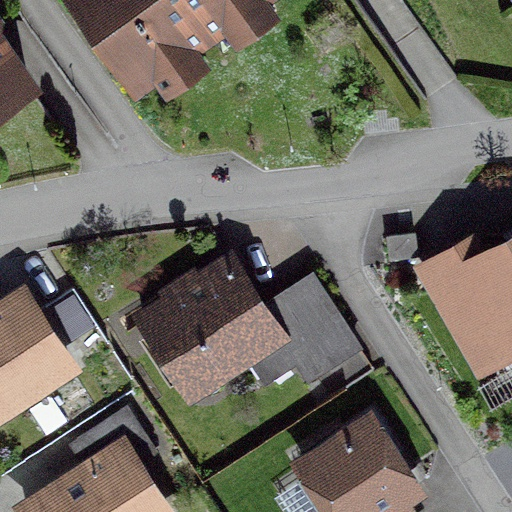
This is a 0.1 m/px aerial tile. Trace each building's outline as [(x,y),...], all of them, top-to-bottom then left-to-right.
[(81,0),(138,79),(249,0),(81,0)] [(0,102),(29,81),(0,41),(0,102)] [(387,234),(390,257),(418,253),(415,231),(387,234)] [(472,240),(428,266),(463,326),(489,312),(509,346),(511,344),(511,237),(481,256),(472,240)] [(312,272),(262,305),(232,259),(144,316),(191,388),(279,330),(308,376),(359,343),(312,272)] [(0,408),(70,362),(23,291),(0,306),(0,408)] [(167,511),(135,462),(156,449),(127,404),(77,437),(93,463),(27,506),(30,511),(167,511)] [(410,511),(399,495),(415,485),(371,418),(302,463),(334,511),(410,511)]
